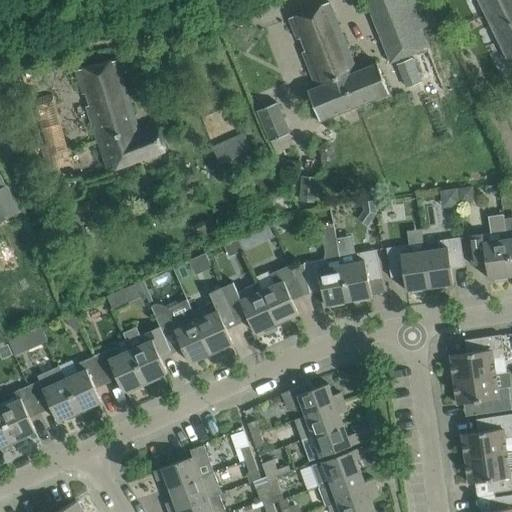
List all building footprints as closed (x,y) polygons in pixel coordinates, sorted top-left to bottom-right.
[(429,49),(421,29),(430,25),(419,0),(366,0),(392,63),(429,49)] [(511,0),(479,0),(509,62),(511,60),(511,0)] [(329,60),(349,52),(330,2),(289,18),(298,39),(301,38),(306,51),(303,52),(317,87),(308,90),(321,121),(355,107),(347,87),(341,89),(329,60)] [(347,87),(355,107),(390,93),(377,63),(357,71),(349,52),(329,60),(341,89),(347,87)] [(76,70),(83,94),(87,93),(91,105),(87,106),(108,171),(167,150),(157,122),(139,129),(118,60),(76,70)] [(29,100),(51,186),(64,182),(56,155),(68,151),(53,94),(29,100)] [(271,141),(288,134),(290,133),(277,102),(258,110),(271,141)] [(245,134),(213,148),(220,164),(252,151),(245,134)] [(302,187),(301,201),(320,202),(321,189),(322,177),(302,176),(302,187)] [(6,185),(0,189),(0,222),(21,210),(6,185)] [(474,185),(459,187),(461,203),(476,201),(474,185)] [(281,192),(258,202),(264,216),(287,206),(281,192)] [(364,210),(358,219),(368,226),(377,214),(375,200),(363,202),(364,210)] [(391,201),(378,202),(379,211),(393,209),(391,201)] [(491,233),(469,236),(472,257),(473,261),(473,265),(474,266),(474,265),(473,261),(486,259),(489,278),(495,278),(496,280),(508,278),(507,276),(511,275),(511,271),(510,257),(507,239),(504,214),(488,216),(491,233)] [(272,224),(260,229),(265,240),(277,234),(272,224)] [(425,251),(430,287),(435,286),(436,289),(448,287),(447,284),(454,284),(451,264),(464,262),(464,266),(464,267),(465,267),(460,237),(438,240),(439,248),(425,251)] [(409,244),(387,248),(388,257),(390,273),(391,277),(391,278),(392,277),(391,277),(391,273),(404,271),(406,290),(413,289),(413,292),(425,290),(425,288),(430,287),(426,257),(425,251),(424,242),(409,244)] [(349,301),(340,252),(338,248),(325,251),(324,260),(304,264),(310,293),(311,293),(310,292),(309,288),(322,286),(326,305),(332,304),(333,306),(344,304),(344,302),(349,301)] [(340,252),(349,301),(354,300),(355,302),(366,300),(366,297),(373,296),(369,276),(381,274),(382,278),(382,279),(383,279),(377,249),(354,254),(350,250),(340,252)] [(275,283),(262,289),(278,326),(292,320),(291,317),(299,313),(291,295),(302,291),(303,294),(303,295),(304,295),(292,267),(272,276),(275,283)] [(140,281),(127,287),(132,300),(146,294),(141,283),(140,281)] [(259,282),(238,291),(234,282),(222,287),(236,320),(247,315),(255,333),(264,329),(265,332),(278,326),(259,282)] [(233,343),(225,325),(236,320),(222,287),(210,292),(214,302),(193,312),(213,355),(226,349),(225,346),(233,343)] [(157,303),(151,305),(157,318),(160,326),(171,349),(182,344),(190,362),(198,359),(199,361),(213,355),(193,312),(180,318),(173,320),(167,306),(157,303)] [(160,354),(171,349),(160,326),(141,335),(144,343),(131,349),(147,385),(161,379),(159,376),(168,372),(160,354)] [(454,380),(496,374),(507,372),(502,334),(465,340),(467,353),(451,355),(454,380)] [(22,335),(9,340),(10,343),(15,355),(28,349),(22,335)] [(147,385),(131,349),(120,354),(117,346),(94,356),(105,379),(116,374),(124,392),(132,388),(134,391),(147,385)] [(94,384),(105,379),(94,356),(75,365),(78,373),(66,378),(65,379),(81,414),(95,408),(94,405),(102,401),(94,384)] [(65,379),(66,378),(60,365),(38,375),(41,380),(29,385),(39,408),(50,403),(58,421),(67,417),(68,420),(81,414),(65,379)] [(496,374),(454,380),(458,404),(482,400),(484,413),(511,409),(511,406),(509,387),(498,388),(496,374)] [(329,383),(315,389),(311,381),(282,393),(288,407),(295,410),(303,408),(306,415),(344,401),(341,392),(333,395),(329,383)] [(28,413),(39,408),(29,385),(9,394),(0,398),(0,409),(16,443),(29,437),(28,435),(36,431),(28,413)] [(302,440),(344,425),(340,413),(348,410),(344,401),(306,415),(295,420),(302,440)] [(0,447),(1,447),(2,449),(16,443),(0,409),(0,447)] [(466,459),(507,453),(505,438),(511,437),(511,413),(484,418),(486,431),(462,434),(466,459)] [(252,435),(261,432),(256,420),(248,423),(252,435)] [(310,461),(359,442),(356,433),(348,436),(344,425),(302,440),(310,461)] [(261,432),(252,435),(255,444),(256,447),(265,444),(264,441),(261,432)] [(170,488),(201,477),(214,472),(204,445),(190,450),(193,456),(155,470),(158,480),(166,477),(170,488)] [(246,461),(254,457),(250,446),(241,449),(246,461)] [(312,465),(314,473),(319,486),(320,486),(361,471),(357,459),(365,457),(361,447),(323,461),(312,465)] [(511,490),(511,452),(507,453),(466,459),(469,483),(493,479),(495,493),(511,490)] [(261,478),(258,469),(254,457),(246,461),(250,472),(247,473),(250,483),(261,478)] [(274,459),(262,463),(264,467),(268,479),(276,476),(291,470),(289,465),(278,469),(274,459)] [(329,505),(376,488),(373,479),(365,482),(361,471),(320,486),(327,506),(329,505)] [(170,511),(208,497),(222,492),(214,472),(201,477),(170,488),(174,500),(167,503),(170,511)] [(268,479),(270,485),(274,497),(282,494),(276,476),(268,479)] [(261,501),(263,501),(271,498),(274,497),(270,485),(257,490),(261,501)] [(373,511),(376,511),(372,500),(380,497),(376,488),(329,505),(331,511),(373,511)] [(226,511),(220,494),(222,493),(222,492),(208,497),(170,511),(169,511),(226,511)] [(511,511),(511,494),(496,497),(497,510),(483,511),(511,511)] [(271,498),(263,501),(266,511),(267,511),(275,509),(271,498)] [(80,511),(74,501),(55,511),(80,511)]
